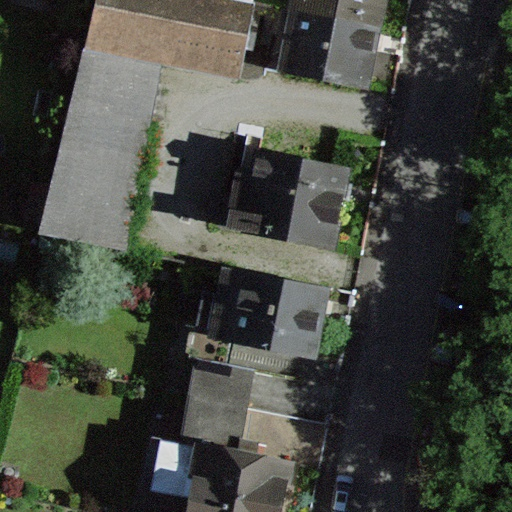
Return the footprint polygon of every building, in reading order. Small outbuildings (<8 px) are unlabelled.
[(97,0),(82,64),(73,101),(145,115),(156,53),(235,68),(248,0),(97,0)] [(252,0),(283,6),(371,23),(376,0),(252,0)] [(360,85),(371,23),(283,6),(279,19),(289,22),(281,70),(360,85)] [(44,221),(42,228),(121,243),(145,115),(73,101),(53,185),(49,199),(44,221)] [(328,245),(342,169),(258,153),(254,174),(242,173),(232,224),(244,226),(243,229),(328,245)] [(44,221),(49,199),(35,195),(29,218),(44,221)] [(231,265),(230,266),(219,332),(229,334),(228,341),(307,356),(319,285),(319,283),(231,265)] [(198,352),(190,393),(244,404),(252,363),(198,352)] [(186,493),(181,511),(274,511),(284,462),(235,451),(244,404),(190,393),(180,442),(196,445),(186,493)] [(147,485),(186,493),(196,445),(180,442),(156,437),(147,485)]
